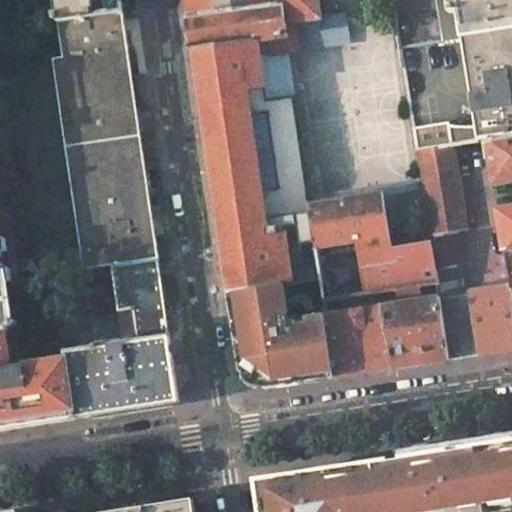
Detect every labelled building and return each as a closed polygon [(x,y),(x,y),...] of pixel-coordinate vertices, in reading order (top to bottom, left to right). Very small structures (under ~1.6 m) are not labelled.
[(55,0),(57,15),(55,15),(56,21),(58,20),(58,21),(123,12),(137,9),(136,0),(55,0)] [(186,0),(193,49),(285,34),(279,0),(186,0)] [(279,0),(285,34),(341,26),(340,14),(320,17),(317,0),(279,0)] [(511,0),(436,0),(443,41),(462,38),(511,29),(511,0)] [(63,58),(54,59),(84,270),(159,260),(123,12),(58,21),(63,58)] [(342,32),(341,26),(285,34),(193,49),(228,293),(284,284),(293,283),(279,190),(262,193),(257,158),(274,156),(262,69),(260,56),(269,54),(298,50),(296,38),(342,32)] [(511,29),(462,38),(475,122),(476,126),(450,126),(448,124),(413,130),(416,151),(453,145),(481,140),(511,135),(511,29)] [(342,32),(296,38),(298,50),(344,44),(342,32)] [(270,68),(269,54),(260,56),(262,69),(270,68)] [(493,182),(511,178),(511,135),(481,140),(488,182),(493,181),(493,182)] [(422,188),(426,214),(463,208),(453,145),(416,151),(420,177),(422,188)] [(279,190),(274,156),(257,158),(262,193),(279,190)] [(291,208),(310,205),(382,194),(422,188),(420,177),(289,197),(291,208)] [(322,279),(365,272),(433,261),(431,251),(431,246),(430,245),(391,251),(382,194),(310,205),(312,213),(298,215),(302,244),(316,242),(322,279)] [(505,252),(511,251),(511,207),(498,210),(505,252)] [(429,236),(456,231),(466,229),(463,208),(426,214),(429,236)] [(0,224),(0,327),(12,326),(18,325),(17,323),(20,323),(20,320),(17,321),(9,275),(13,275),(11,268),(8,268),(5,255),(9,254),(8,247),(4,248),(0,224)] [(431,251),(458,247),(456,231),(429,236),(430,245),(431,246),(431,251)] [(436,284),(439,298),(448,360),(479,355),(468,287),(465,288),(458,247),(431,251),(433,261),(434,269),(436,284)] [(511,251),(505,252),(509,281),(483,285),(484,290),(479,291),(472,292),(470,287),(468,287),(479,355),(492,353),(511,350),(511,251)] [(159,260),(84,270),(90,315),(118,311),(123,344),(67,352),(68,359),(77,418),(94,416),(172,404),(178,396),(159,260)] [(433,261),(365,272),(370,294),(399,290),(419,287),(436,284),(434,269),(433,261)] [(293,321),(289,312),(284,284),(228,293),(241,374),(267,388),(288,385),(336,378),(327,315),(311,318),(312,324),(304,326),(299,322),(293,321)] [(419,287),(399,290),(401,305),(384,307),(392,369),(448,360),(439,298),(424,301),(423,296),(421,297),(419,287)] [(345,313),(327,315),(336,378),(392,369),(384,307),(351,312),(350,307),(345,308),(345,313)] [(12,326),(0,327),(0,429),(77,418),(68,359),(32,365),(31,360),(25,361),(26,365),(22,366),(21,363),(14,364),(9,332),(13,331),(12,326)] [(511,442),(474,449),(482,511),(495,511),(500,508),(511,505),(511,442)] [(416,511),(482,511),(474,449),(459,451),(408,459),(416,511)] [(416,511),(408,459),(277,479),(259,502),(260,511),(416,511)] [(195,511),(194,499),(112,511),(195,511)]
